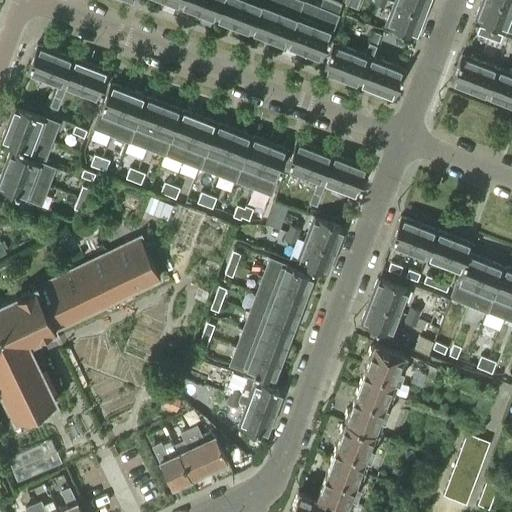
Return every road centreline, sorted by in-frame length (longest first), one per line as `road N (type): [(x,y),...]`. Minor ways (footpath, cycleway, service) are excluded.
road 1 (residential): [(245,501),(276,471),(402,139)]
road 2 (residential): [(402,139),(31,0)]
road 3 (residential): [(402,139),(453,0)]
